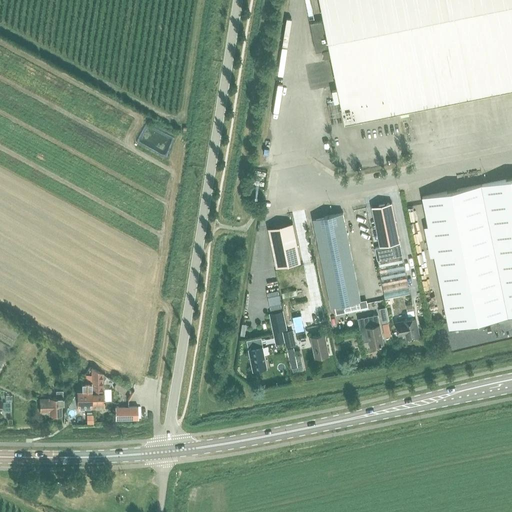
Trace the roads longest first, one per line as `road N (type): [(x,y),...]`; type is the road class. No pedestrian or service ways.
road 1 (tertiary): [(169,438),(238,0)]
road 2 (primary): [(166,452),(511,387)]
road 3 (residential): [(283,202),(511,156)]
road 4 (primary): [(0,456),(166,452)]
